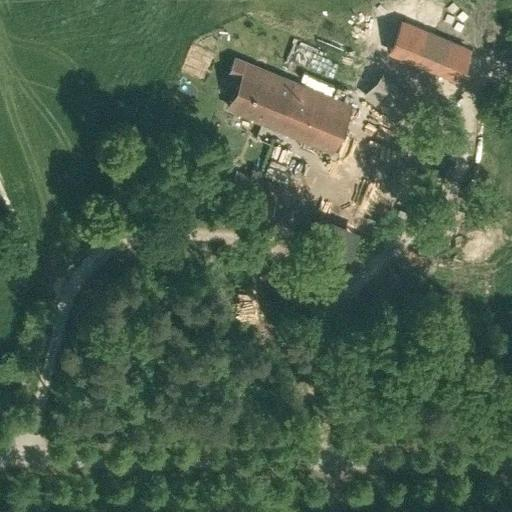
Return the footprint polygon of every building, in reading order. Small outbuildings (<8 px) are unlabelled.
[(389,52),(456,79),(468,50),(401,22),(389,52)] [(349,107),(233,60),(227,77),(238,81),(228,105),(253,115),(251,119),(331,152),(349,107)] [(366,202),(384,217),(416,179),(397,163),(366,202)] [(224,211),(265,224),(277,188),(235,174),(224,211)] [(356,280),(352,278),(345,289),(359,298),(371,278),(361,272),(356,280)]
